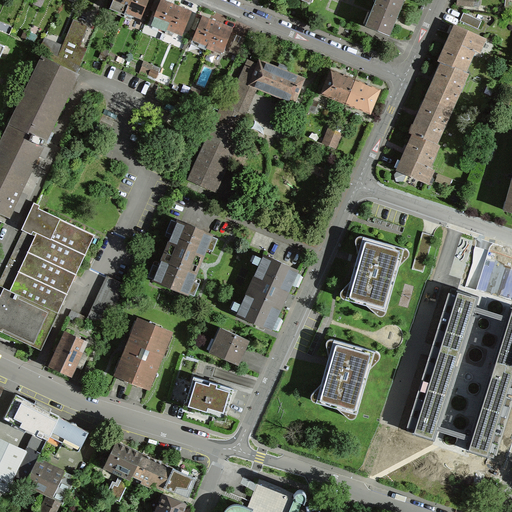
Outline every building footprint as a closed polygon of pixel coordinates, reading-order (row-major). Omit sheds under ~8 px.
[(111,0),(108,8),(124,15),(130,0),(111,0)] [(130,0),(124,15),(140,21),(148,0),(130,0)] [(176,1),(173,0),(159,0),(150,26),(164,32),(176,1)] [(406,0),(375,0),(365,24),(391,35),(406,0)] [(176,1),(164,32),(181,38),(193,7),(176,1)] [(233,23),(201,11),(189,38),(221,50),(233,23)] [(481,20),(463,12),(460,21),(477,28),(481,20)] [(87,24),(74,19),(59,54),(72,60),(87,24)] [(485,35),(455,23),(440,60),(470,72),(485,35)] [(60,44),(45,37),(41,47),(56,53),(60,44)] [(41,56),(9,124),(46,142),(79,74),(41,56)] [(295,103),(305,79),(258,59),(257,62),(247,58),(238,80),(231,77),(188,180),(217,193),(244,131),(240,129),(258,88),(295,103)] [(455,109),(470,72),(440,60),(425,98),(455,109)] [(321,93),(374,114),(385,86),(332,65),(321,93)] [(455,109),(425,98),(412,132),(442,144),(455,109)] [(0,213),(10,218),(46,142),(9,124),(0,142),(0,213)] [(335,149),(342,131),(328,126),(321,143),(335,149)] [(442,144),(412,132),(395,173),(425,185),(442,144)] [(212,239),(175,223),(151,280),(188,295),(212,239)] [(343,299),(346,299),(367,305),(378,315),(382,316),(386,313),(387,310),(399,265),(409,256),(409,251),(407,249),(404,247),(364,236),(359,235),(356,238),(355,242),(358,254),(356,259),(351,281),(341,290),(340,294),(341,298),(343,299)] [(263,255),(236,316),(273,333),(300,271),(263,255)] [(481,295),(455,287),(410,434),(436,442),(461,361),(463,353),(475,312),(476,310),(477,308),(481,295)] [(511,388),(511,304),(510,303),(506,316),(505,319),(504,321),(492,361),(490,369),(465,450),(491,458),(511,388)] [(506,316),(477,308),(475,312),(504,321),(506,316)] [(172,332),(138,319),(115,377),(149,390),(172,332)] [(237,363),(248,340),(219,327),(209,349),(237,363)] [(375,350),(335,339),(331,338),(327,340),(326,343),(329,357),(327,362),(321,384),(313,391),(310,395),(312,400),(317,401),(337,408),(348,417),(352,419),(356,417),(357,413),(370,368),(378,360),(380,356),(379,353),(375,350)] [(187,406),(226,416),(233,390),(194,380),(187,406)] [(58,417),(15,394),(2,419),(45,442),(58,417)] [(78,449),(87,432),(58,417),(45,442),(41,449),(55,457),(63,441),(78,449)] [(469,436),(441,427),(439,432),(468,440),(469,436)] [(25,450),(0,437),(0,490),(2,491),(6,494),(14,476),(25,482),(39,456),(41,449),(28,443),(25,450)] [(131,474),(142,450),(115,438),(104,461),(131,474)] [(158,458),(142,450),(131,474),(147,481),(158,458)] [(52,496),(66,469),(39,456),(25,482),(47,493),(52,496)] [(174,465),(158,458),(147,481),(163,488),(174,465)] [(198,476),(174,465),(163,488),(187,500),(198,476)] [(76,474),(66,469),(52,496),(63,501),(76,474)] [(288,511),(297,494),(260,480),(247,508),(243,507),(239,506),(235,506),(231,507),(228,509),(226,511),(224,511),(288,511)] [(113,482),(108,496),(119,501),(124,486),(113,482)] [(159,511),(182,511),(187,503),(161,492),(154,509),(159,511)] [(57,511),(63,501),(52,496),(47,493),(37,511),(57,511)]
